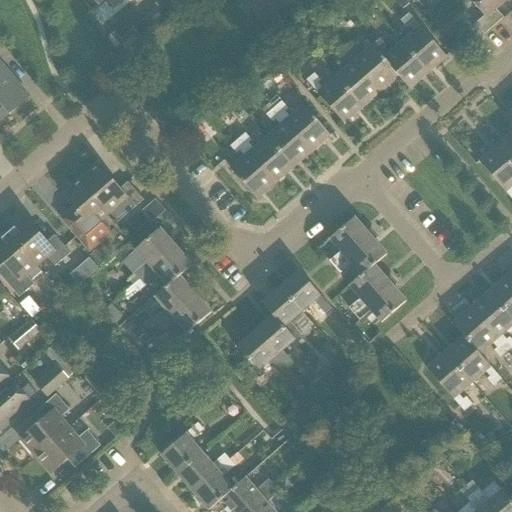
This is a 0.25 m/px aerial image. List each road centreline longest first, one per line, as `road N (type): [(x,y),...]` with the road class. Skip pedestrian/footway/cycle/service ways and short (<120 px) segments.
road 1 (residential): [(0,196),(117,93),(253,266),(360,176)]
road 2 (residential): [(360,176),(473,78),(511,55)]
road 3 (residential): [(453,285),(360,176)]
